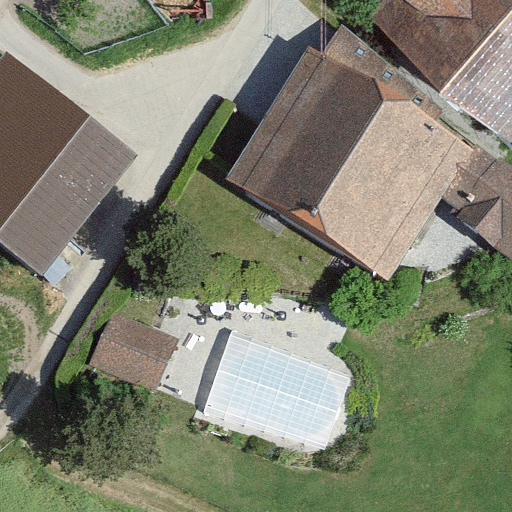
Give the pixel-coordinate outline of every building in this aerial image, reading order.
[(511,125),(511,0),(392,0),(379,16),(508,131),(511,125)] [(511,177),(303,49),(218,187),(382,288),(427,214),(511,266),(511,177)] [(0,51),(0,242),(39,274),(133,156),(0,51)] [(112,307),(91,363),(156,387),(177,331),(112,307)] [(352,366),(229,320),(197,407),(319,453),(352,366)]
